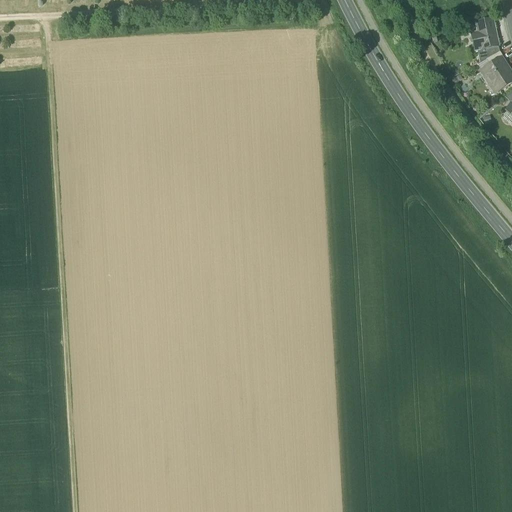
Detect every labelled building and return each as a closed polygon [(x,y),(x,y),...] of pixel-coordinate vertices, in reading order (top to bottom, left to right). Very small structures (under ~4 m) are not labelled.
[(472,42),(475,54),(477,53),(498,48),(493,22),(475,26),(479,40),(472,42)] [(480,65),(486,62),(500,55),(498,48),(477,53),(480,65)] [(500,54),(500,55),(486,62),(490,68),(501,61),(505,67),(507,65),(500,54)] [(495,95),(496,95),(511,84),(511,78),(505,67),(501,61),(490,68),(482,74),(487,82),(490,80),(498,93),(495,95)] [(477,67),(482,74),(490,68),(486,62),(480,65),(477,67)] [(487,82),(495,95),(498,93),(490,80),(487,82)] [(509,142),(511,139),(511,134),(500,122),(494,128),(509,142)]
